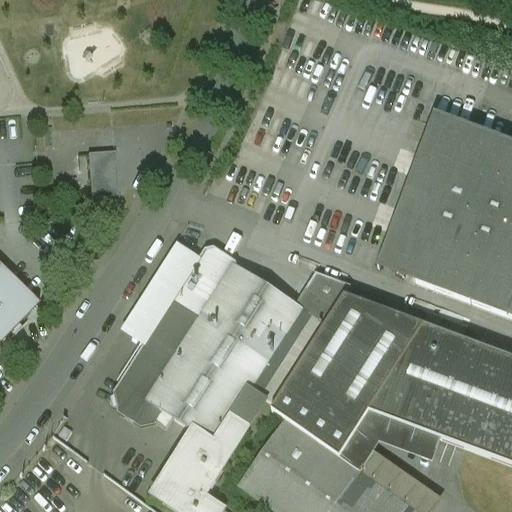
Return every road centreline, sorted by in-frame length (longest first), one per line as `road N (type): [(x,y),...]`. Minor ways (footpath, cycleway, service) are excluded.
road 1 (residential): [(196,157),(42,399),(0,449)]
road 2 (residential): [(196,157),(257,0)]
